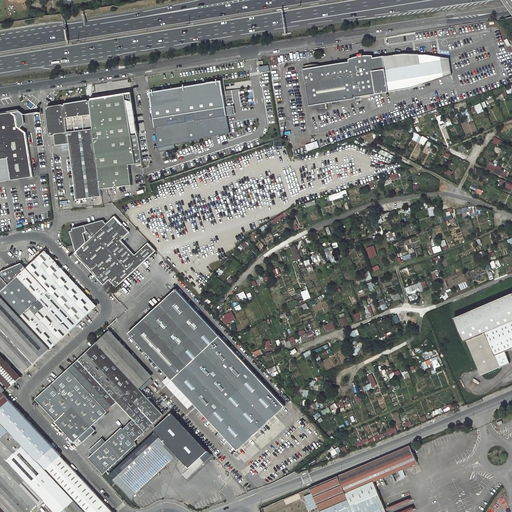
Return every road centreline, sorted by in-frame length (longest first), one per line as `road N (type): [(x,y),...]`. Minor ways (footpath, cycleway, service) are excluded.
road 1 (unclassified): [(511,9),(0,90)]
road 2 (unclassified): [(0,242),(20,235),(49,240),(102,297),(104,317),(23,396),(123,511)]
road 3 (unclassified): [(511,392),(220,511)]
road 4 (trunk): [(0,62),(287,16)]
road 5 (unknown): [(451,196),(372,206),(297,234),(267,251),(220,303)]
road 6 (trunk): [(280,0),(106,27)]
road 7 (trunk): [(287,16),(298,23),(458,0)]
road 8 (track): [(428,308),(416,335),(344,373),(339,383),(347,387),(355,370)]
road 9 (track): [(306,345),(397,307),(434,306)]
road 10 (unknown): [(238,504),(198,467),(162,475),(142,497)]
